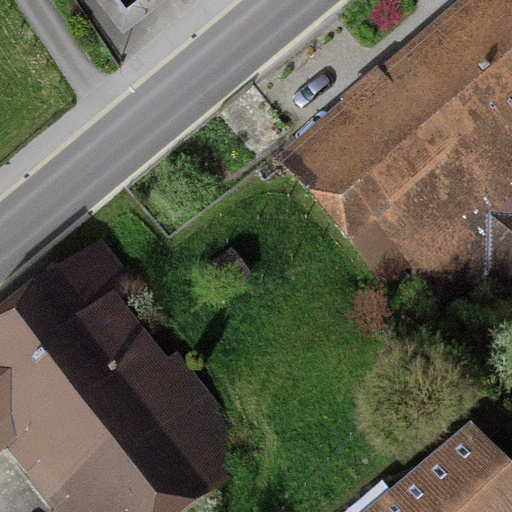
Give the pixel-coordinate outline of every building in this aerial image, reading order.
[(389,280),(411,261),(495,190),(511,176),(511,0),(496,0),(484,10),(491,18),(300,179),(389,280)] [(468,285),(480,269),(511,240),(511,208),(495,190),(411,261),(422,274),(468,285)] [(511,240),(480,269),(509,293),(511,289),(511,240)] [(232,257),(203,279),(217,298),(246,276),(232,257)] [(0,445),(20,429),(87,511),(174,511),(245,455),(196,394),(156,427),(54,302),(0,345),(0,445)] [(511,511),(511,495),(468,444),(387,511),(511,511)]
